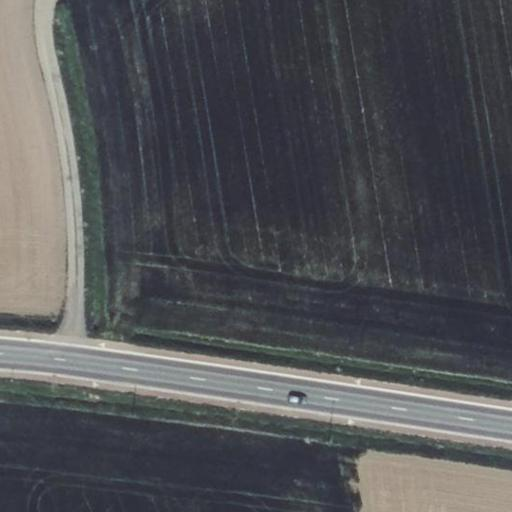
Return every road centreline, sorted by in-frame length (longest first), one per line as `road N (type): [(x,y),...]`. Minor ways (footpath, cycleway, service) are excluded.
road 1 (secondary): [(0,354),(511,427)]
road 2 (track): [(45,0),(76,248),(69,362)]
